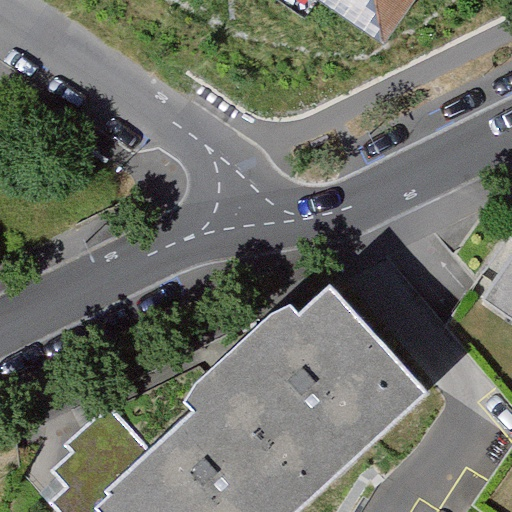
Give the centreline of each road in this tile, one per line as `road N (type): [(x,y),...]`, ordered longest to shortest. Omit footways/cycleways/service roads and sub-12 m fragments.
road 1 (residential): [(248,206),(201,153),(0,15)]
road 2 (tertiary): [(511,123),(328,218),(248,206)]
road 3 (tertiary): [(248,206),(0,339)]
